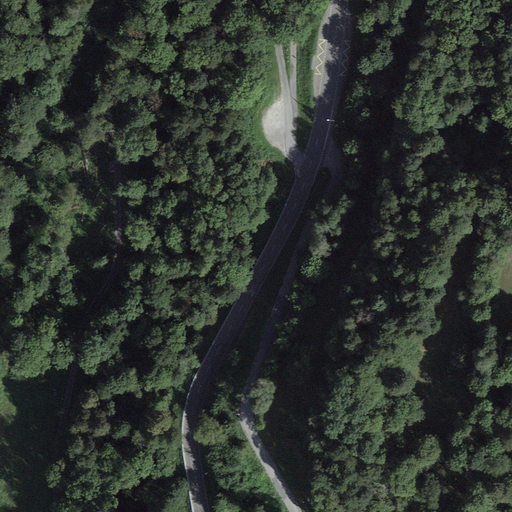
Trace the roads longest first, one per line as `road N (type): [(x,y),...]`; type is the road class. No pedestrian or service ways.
road 1 (unclassified): [(219,0),(148,75),(121,132),(116,262),(81,332),(57,511)]
road 2 (secondary): [(310,162),(288,222),(192,409),(200,511)]
road 3 (residential): [(287,493),(246,409),(331,178),(324,165),(310,162)]
road 4 (unclassified): [(310,162),(289,138),(268,0)]
road 5 (secondary): [(340,0),(310,162)]
